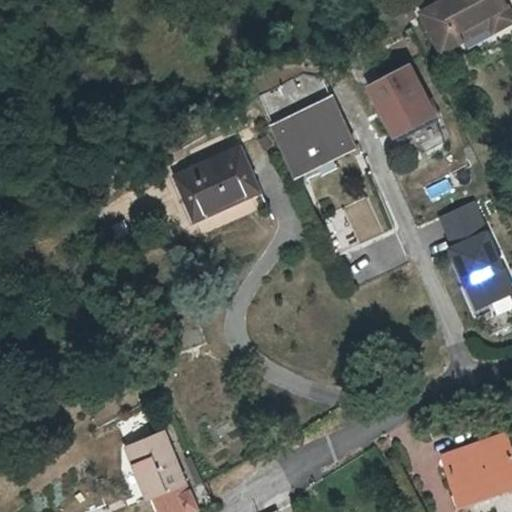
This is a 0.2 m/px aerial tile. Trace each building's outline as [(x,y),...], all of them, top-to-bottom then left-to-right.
[(506,40),(509,38),(511,36),(511,0),(472,0),(434,20),(446,47),(464,38),(459,28),(491,11),(496,21),(506,40)] [(464,38),(496,21),(491,11),(459,28),(464,38)] [(413,65),(376,82),(400,130),(436,112),(413,65)] [(338,92),(281,121),(306,171),(362,143),(338,92)] [(250,143),(181,177),(202,221),(271,189),(250,143)] [(475,203),(439,218),(452,247),(487,232),(475,203)] [(353,206),(325,219),(344,255),(371,243),(353,206)] [(511,279),(492,234),(451,252),(477,311),(511,295),(511,279)] [(444,457),(464,491),(492,475),(496,481),(511,472),(511,442),(501,425),(444,457)] [(136,448),(156,492),(162,489),(165,495),(172,511),(208,511),(172,432),(136,448)] [(492,475),(464,491),(468,498),(496,481),(492,475)] [(162,489),(156,492),(159,498),(165,495),(162,489)]
